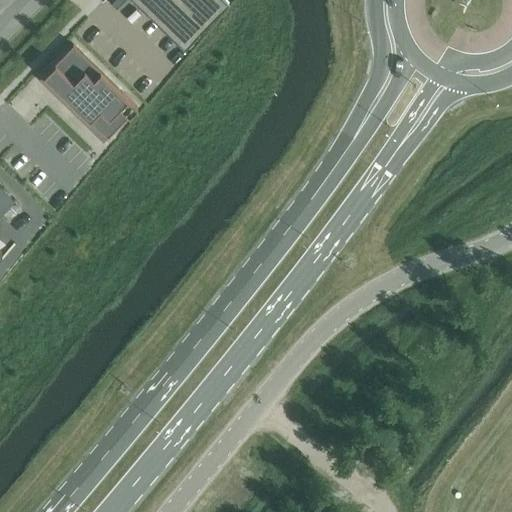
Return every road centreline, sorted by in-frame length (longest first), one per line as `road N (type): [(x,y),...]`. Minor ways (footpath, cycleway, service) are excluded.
road 1 (primary): [(352,140),(63,511)]
road 2 (primary): [(111,511),(391,158)]
road 3 (unclassified): [(255,410),(356,302),(511,237)]
road 4 (unclassified): [(386,511),(255,410)]
road 5 (primary): [(374,0),(382,66),(352,140)]
road 6 (unclassified): [(167,511),(255,410)]
